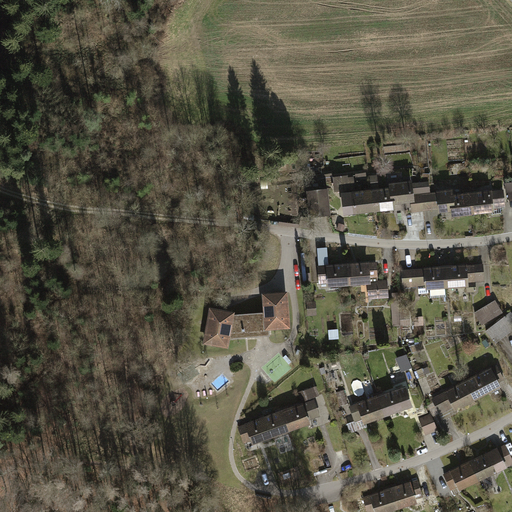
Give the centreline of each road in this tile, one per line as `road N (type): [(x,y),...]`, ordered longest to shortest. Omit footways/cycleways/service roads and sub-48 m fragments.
road 1 (track): [(0,193),(93,217),(283,232)]
road 2 (residential): [(511,236),(395,244),(283,232)]
road 3 (residential): [(511,421),(417,467),(316,497)]
road 4 (track): [(316,497),(245,486),(232,464),(233,434),(262,359)]
